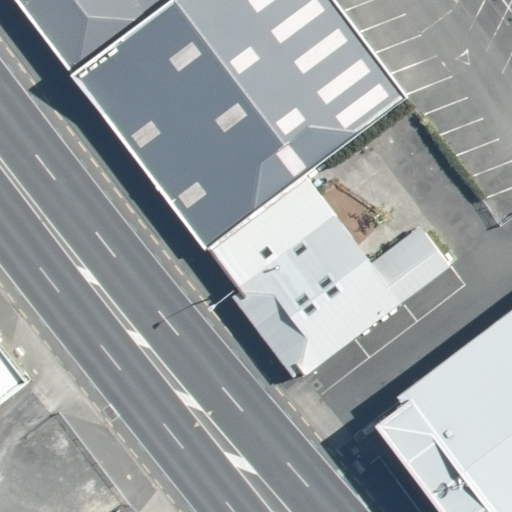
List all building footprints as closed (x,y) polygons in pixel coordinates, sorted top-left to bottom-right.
[(8,0),(53,59),(127,3),(124,0),(8,0)] [(131,0),(127,3),(53,59),(180,226),(379,76),(321,0),(131,0)] [(273,155),(180,226),(210,265),(304,195),(273,155)] [(310,191),(210,265),(276,352),(375,277),(310,191)] [(511,511),(511,282),(344,402),(423,511),(511,511)]
